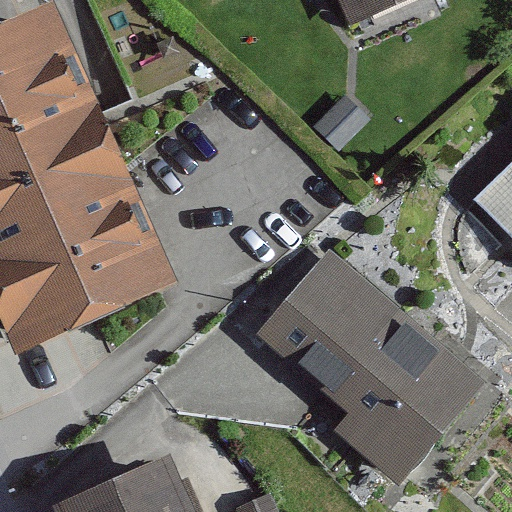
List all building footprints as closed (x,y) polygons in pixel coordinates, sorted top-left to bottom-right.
[(337,0),(348,26),(408,0),(337,0)] [(45,2),(0,21),(0,331),(7,348),(167,278),(157,255),(127,188),(122,175),(92,108),(87,97),(57,30),(45,2)] [(511,150),(461,199),(511,252),(511,150)] [(325,245),(254,330),(407,468),(478,384),(325,245)] [(191,511),(162,443),(43,494),(50,511),(191,511)] [(279,511),(273,497),(239,511),(279,511)]
